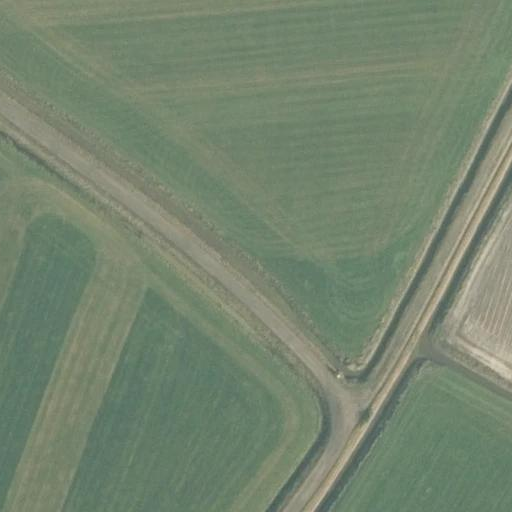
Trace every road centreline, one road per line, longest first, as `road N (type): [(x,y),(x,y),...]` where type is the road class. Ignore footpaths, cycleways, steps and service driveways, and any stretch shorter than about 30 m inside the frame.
road 1 (track): [(353,418),(313,364),(204,263),(0,106)]
road 2 (track): [(353,418),(511,132)]
